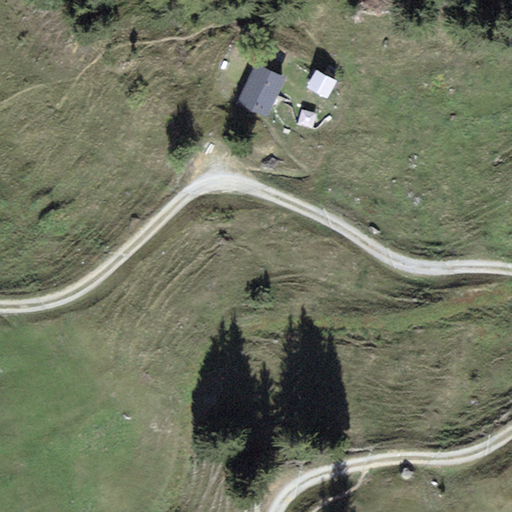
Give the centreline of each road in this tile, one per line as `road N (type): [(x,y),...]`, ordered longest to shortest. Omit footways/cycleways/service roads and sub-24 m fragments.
road 1 (track): [(511,268),(422,266),(381,255),(250,188),(208,187),(178,203),(94,288),(49,307),(0,304)]
road 2 (track): [(279,511),(300,483),(344,470),(480,455),(511,434)]
